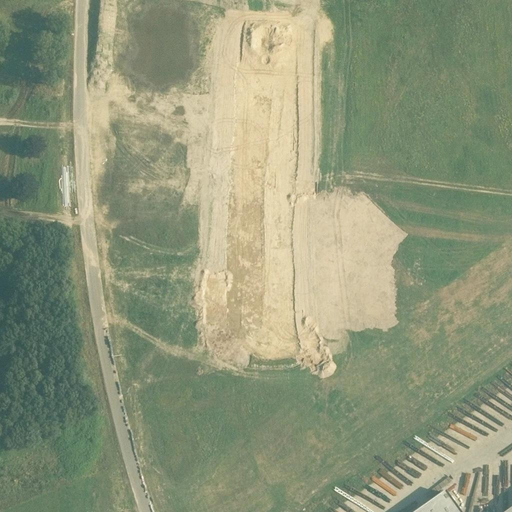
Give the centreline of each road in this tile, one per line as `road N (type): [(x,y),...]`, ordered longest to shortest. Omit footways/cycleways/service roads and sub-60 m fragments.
road 1 (unclassified): [(145,511),(91,269),(80,159),(82,0)]
road 2 (unknown): [(384,511),(511,461)]
